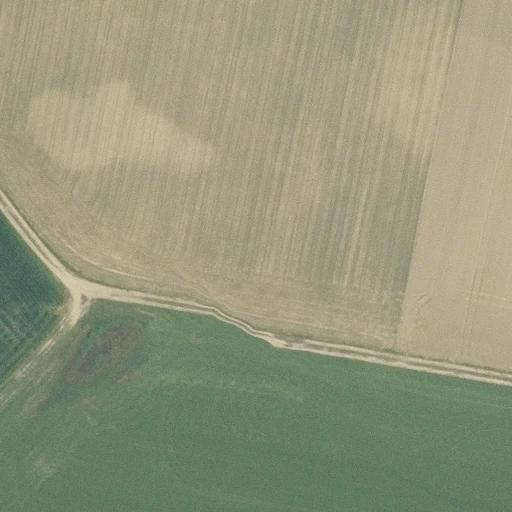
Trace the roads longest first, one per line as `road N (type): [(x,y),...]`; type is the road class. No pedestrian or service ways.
road 1 (track): [(511,388),(92,319),(63,304),(0,221)]
road 2 (track): [(92,319),(0,429)]
